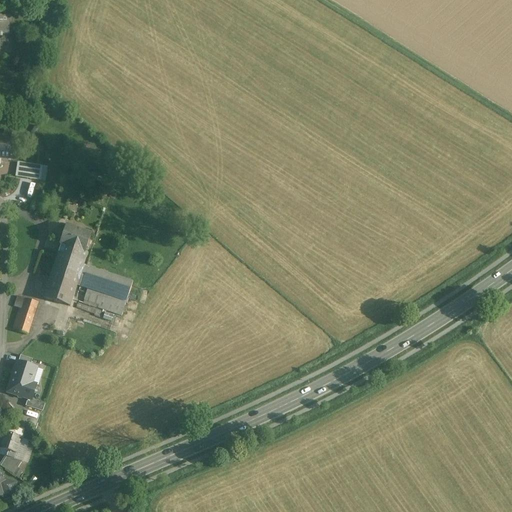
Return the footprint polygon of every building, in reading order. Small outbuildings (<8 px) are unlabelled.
[(10,17),(0,16),(0,37),(1,38),(1,34),(9,34),(10,17)] [(4,136),(0,135),(0,150),(1,151),(1,158),(2,158),(2,161),(8,162),(9,158),(10,158),(11,136),(4,136)] [(39,165),(18,162),(16,176),(36,180),(39,165)] [(91,234),(68,226),(61,245),(78,252),(84,254),(85,253),(91,234)] [(73,250),(62,246),(59,253),(70,257),(73,250)] [(70,257),(59,253),(44,298),(70,307),(77,285),(84,265),(85,262),(76,259),(78,252),(73,250),(70,257)] [(84,254),(78,252),(76,259),(85,262),(88,254),(85,253),(84,254)] [(133,282),(84,265),(77,285),(88,289),(126,302),(133,282)] [(126,302),(88,289),(84,300),(99,305),(98,308),(121,316),(126,302)] [(18,297),(14,307),(20,308),(23,298),(18,297)] [(38,303),(23,298),(20,308),(13,329),(28,334),(38,303)] [(33,383),(38,368),(30,365),(32,359),(21,356),(19,361),(16,360),(11,376),(33,383)] [(33,383),(11,376),(5,393),(28,401),(26,406),(42,412),(44,404),(33,400),(37,385),(33,383)] [(13,437),(2,433),(0,438),(0,448),(9,452),(7,457),(14,460),(16,454),(17,454),(24,430),(16,428),(13,437)] [(14,460),(7,457),(1,467),(14,475),(22,462),(14,460)] [(14,485),(11,495),(16,496),(21,481),(4,476),(2,481),(14,485)] [(2,481),(0,480),(0,497),(2,498),(4,493),(11,495),(14,485),(2,481)]
